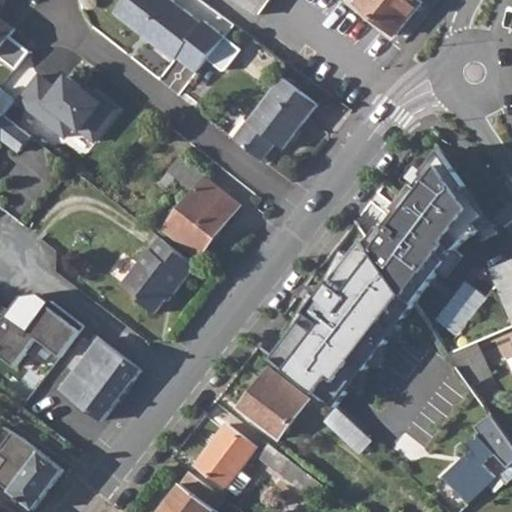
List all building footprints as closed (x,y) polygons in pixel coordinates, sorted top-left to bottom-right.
[(7,0),(0,0),(0,56),(17,70),(30,52),(10,37),(14,30),(0,18),(0,1),(4,3),(7,0)] [(203,23),(173,0),(125,0),(116,13),(176,60),(178,56),(197,73),(225,35),(206,20),(203,23)] [(239,0),(257,13),(266,0),(239,0)] [(418,0),(357,0),(397,33),(423,3),(418,0)] [(20,102),(66,138),(75,126),(95,141),(120,110),(93,89),(90,93),(84,88),(68,76),(58,89),(40,75),(20,102)] [(319,104),(285,77),(251,120),(251,119),(236,137),(262,157),(275,140),(285,147),(319,104)] [(32,137),(0,111),(0,136),(20,152),(32,137)] [(445,149),(371,243),(413,301),(453,248),(467,238),(484,230),(480,224),(493,215),(445,149)] [(183,158),(163,183),(188,202),(168,228),(203,255),(242,204),(183,158)] [(511,201),(493,213),(500,223),(506,225),(511,220),(511,201)] [(199,266),(162,238),(126,285),(141,296),(141,300),(158,314),(176,291),(178,292),(199,266)] [(368,239),(319,302),(379,348),(414,303),(413,301),(371,243),(368,239)] [(511,258),(495,263),(511,319),(511,258)] [(468,279),(440,320),(462,335),(490,293),(468,279)] [(32,330),(9,312),(0,323),(0,353),(17,367),(40,337),(64,356),(87,328),(54,302),(32,330)] [(288,341),(350,388),(379,348),(319,302),(288,341)] [(425,318),(406,330),(413,343),(421,337),(448,374),(445,376),(454,390),(458,396),(472,415),(486,405),(472,384),(450,354),(425,318)] [(145,368),(102,337),(63,388),(106,420),(145,368)] [(478,342),(450,354),(472,384),(492,375),(478,342)] [(271,368),(240,407),(280,437),(310,398),(271,368)] [(373,439),(339,407),(327,419),(361,453),(373,439)] [(228,423),(197,463),(239,495),(253,478),(242,469),(258,446),(228,423)] [(67,468),(24,436),(0,467),(0,479),(36,509),(67,468)] [(428,457),(444,474),(464,453),(448,437),(428,457)] [(327,486),(271,442),(262,455),(318,497),(327,486)] [(192,470),(160,511),(221,511),(216,508),(226,496),(192,470)] [(480,473),(444,506),(450,511),(461,511),(489,485),(480,473)]
